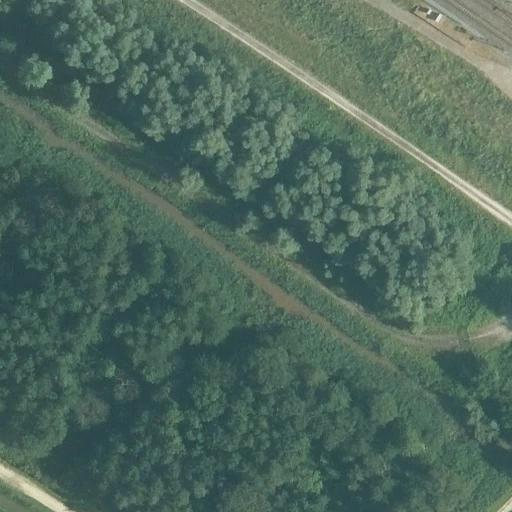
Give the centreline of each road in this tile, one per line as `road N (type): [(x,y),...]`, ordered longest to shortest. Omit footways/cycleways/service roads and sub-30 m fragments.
road 1 (track): [(511,221),(179,0)]
road 2 (track): [(372,0),(511,86)]
